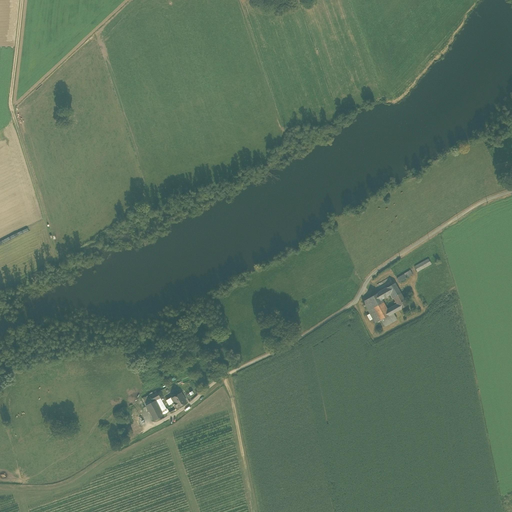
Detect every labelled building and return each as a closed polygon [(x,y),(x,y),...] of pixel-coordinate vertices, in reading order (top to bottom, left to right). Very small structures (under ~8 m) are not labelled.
[(413,269),(416,274),(431,266),(428,260),(413,269)] [(397,279),(399,282),(406,278),(404,274),(397,279)] [(395,283),(386,288),(389,295),(392,299),(393,298),(401,294),(395,283)] [(386,288),(377,294),(380,300),(389,295),(386,288)] [(377,294),(368,299),(381,321),(388,317),(389,316),(393,313),(394,313),(391,308),(386,311),(380,300),(377,294)] [(397,311),(400,310),(408,305),(401,294),(393,298),(397,305),(394,307),(397,311)] [(375,324),(381,321),(368,299),(363,302),(375,324)] [(388,317),(391,323),(397,319),(393,313),(389,316),(388,317)] [(388,317),(381,321),(384,327),(391,323),(388,317)] [(157,392),(149,397),(148,395),(142,399),(146,406),(154,421),(163,416),(155,401),(160,398),(157,393),(157,392)] [(172,404),(175,409),(177,407),(177,408),(186,402),(181,393),(172,398),(174,403),(172,404)]
